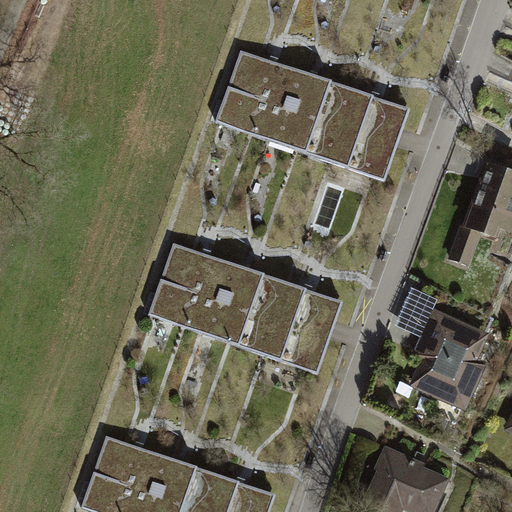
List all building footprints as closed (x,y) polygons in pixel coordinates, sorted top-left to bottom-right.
[(270,68),(250,61),(227,130),(296,154),(320,85),(313,83),(270,68)] [(371,103),(320,85),(296,154),(348,171),(371,103)] [(376,104),(371,103),(348,171),(395,188),(419,119),(376,104)] [(511,177),(492,169),(453,268),(471,275),(484,243),(504,251),(508,241),(511,242),(511,177)] [(205,255),(176,245),(152,314),(223,338),(246,269),(242,267),(205,255)] [(298,286),(246,269),(223,338),(274,355),(298,286)] [(306,290),(298,286),(274,355),(322,371),(345,302),(306,290)] [(437,300),(412,289),(395,326),(421,337),(437,300)] [(498,342),(438,315),(417,361),(427,365),(414,394),(477,422),(497,376),(486,371),(498,342)] [(139,447),(106,435),(82,504),(105,511),(159,511),(178,460),(139,447)] [(399,511),(449,511),(460,488),(429,475),(432,469),(390,451),(370,499),(399,511)] [(181,461),(178,460),(159,511),(217,511),(229,478),(181,461)] [(242,482),(229,478),(217,511),(270,511),(276,494),(242,482)]
